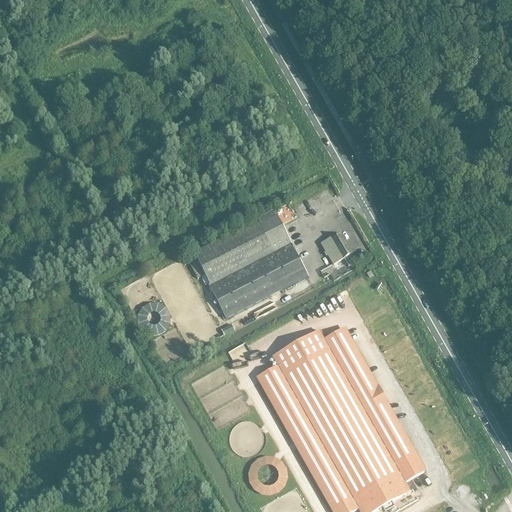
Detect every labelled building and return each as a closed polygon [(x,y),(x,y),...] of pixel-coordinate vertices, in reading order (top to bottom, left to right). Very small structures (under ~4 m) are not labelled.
[(275,214),(275,212),(192,255),(226,320),(308,278),(290,243),(289,244),(274,214),(275,214)] [(341,235),(332,241),(330,239),(321,244),(326,252),(324,253),(326,256),(328,256),(333,266),(344,259),(348,267),(356,262),(341,235)] [(135,313),(149,340),(175,326),(161,299),(135,313)] [(377,386),(376,387),(343,330),(324,341),(319,332),(272,358),(277,367),(258,378),(333,511),(355,511),(358,511),(375,511),(410,492),(405,484),(424,473),(387,407),(388,406),(377,386)] [(287,459),(253,457),(251,493),(285,495),(287,459)]
